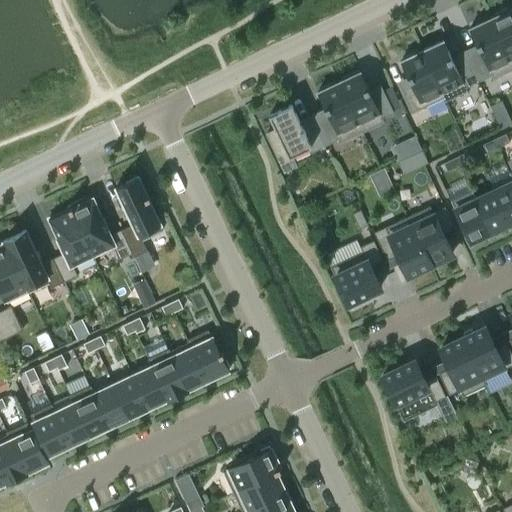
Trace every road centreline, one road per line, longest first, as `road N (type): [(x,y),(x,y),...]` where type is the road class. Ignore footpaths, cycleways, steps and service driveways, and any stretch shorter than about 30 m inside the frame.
road 1 (unclassified): [(286,380),(159,109)]
road 2 (residential): [(46,511),(41,499),(286,380)]
road 3 (residential): [(395,0),(159,109)]
road 4 (residential): [(511,277),(286,380)]
road 5 (residential): [(159,109),(0,189)]
road 6 (unclassified): [(349,511),(286,380)]
